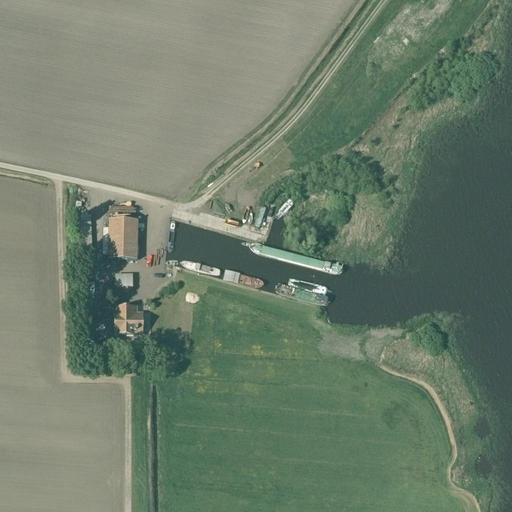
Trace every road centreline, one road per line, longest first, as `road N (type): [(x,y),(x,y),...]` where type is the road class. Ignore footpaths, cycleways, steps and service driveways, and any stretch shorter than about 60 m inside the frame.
road 1 (track): [(57,176),(63,378),(127,384),(128,511)]
road 2 (track): [(385,0),(298,115),(206,197)]
